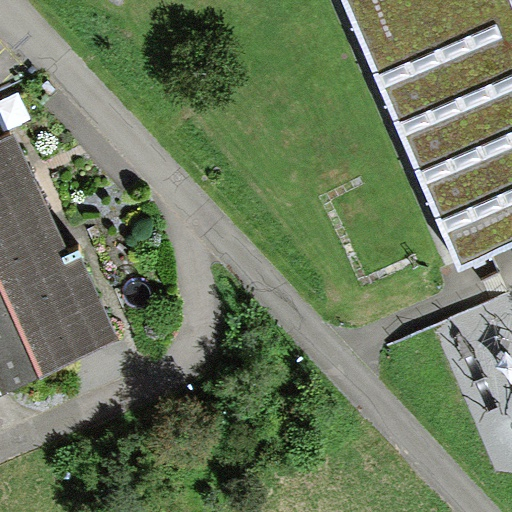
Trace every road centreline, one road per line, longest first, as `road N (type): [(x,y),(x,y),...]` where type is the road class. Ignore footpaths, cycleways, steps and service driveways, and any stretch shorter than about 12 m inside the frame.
road 1 (residential): [(479,511),(198,204)]
road 2 (residential): [(198,204),(204,317),(161,372),(0,439)]
road 3 (residential): [(198,204),(8,0)]
